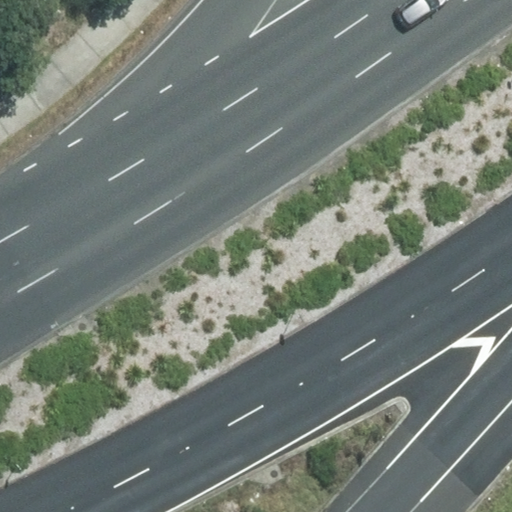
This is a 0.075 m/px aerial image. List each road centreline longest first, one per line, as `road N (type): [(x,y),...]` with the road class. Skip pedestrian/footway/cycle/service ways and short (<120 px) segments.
road 1 (secondary): [(511,255),(335,370),(56,511)]
road 2 (primary): [(103,218),(468,0)]
road 3 (motorway): [(103,218),(246,0)]
road 4 (motorway): [(511,362),(373,511)]
